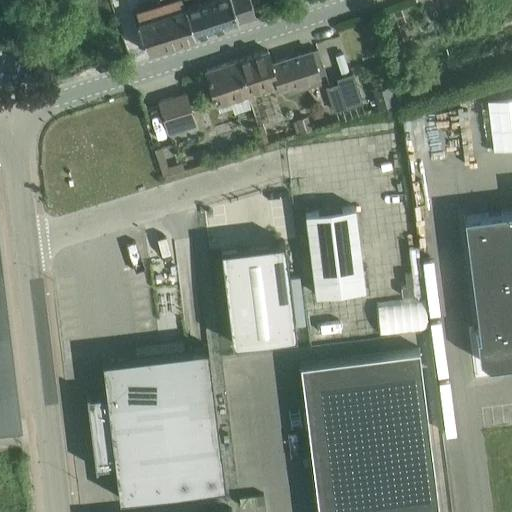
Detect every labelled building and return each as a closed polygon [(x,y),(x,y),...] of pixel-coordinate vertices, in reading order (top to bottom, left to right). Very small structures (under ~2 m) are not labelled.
[(159,0),(163,13),(185,6),(183,0),(159,0)] [(194,35),(255,15),(249,0),(202,0),(185,6),(194,35)] [(156,15),(137,21),(146,50),(194,35),(185,6),(163,13),(156,15)] [(247,92),(277,82),(271,62),(266,49),(236,59),(247,92)] [(310,49),(271,62),(277,82),(279,86),(318,73),(310,49)] [(216,102),(247,92),(236,59),(205,69),(216,102)] [(339,81),(324,86),(332,110),(347,105),(339,81)] [(390,83),(374,88),(379,106),(395,102),(390,83)] [(195,124),(193,118),(185,91),(158,100),(167,126),(169,133),(195,124)] [(365,286),(355,204),(306,210),(316,292),(365,286)] [(511,208),(463,215),(479,334),(476,335),(479,357),(488,364),(511,361),(511,208)] [(285,238),(220,246),(232,341),(297,333),(285,238)] [(0,412),(18,410),(0,265),(0,412)] [(438,511),(417,344),(298,359),(317,511),(438,511)] [(88,392),(86,392),(95,467),(97,466),(97,464),(115,462),(119,496),(225,483),(208,345),(102,358),(106,392),(88,394),(88,392)]
